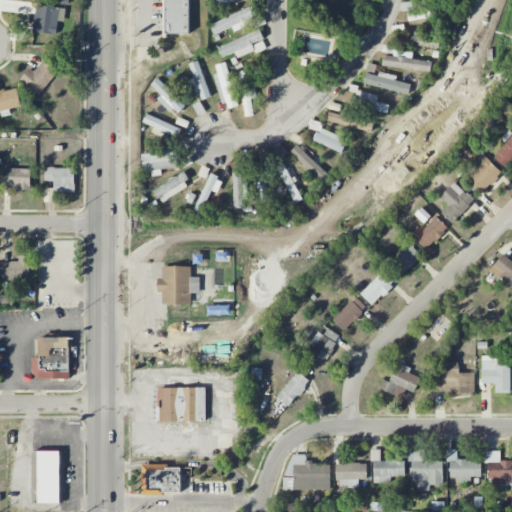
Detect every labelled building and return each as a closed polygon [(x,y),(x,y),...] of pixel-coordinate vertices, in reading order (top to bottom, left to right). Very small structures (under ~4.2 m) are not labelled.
[(189,0),(165,0),(165,33),(190,34),(189,0)] [(213,0),(217,9),(236,0),(213,0)] [(57,35),(59,21),(63,22),(66,9),(37,4),(33,31),(57,35)] [(209,24),(214,35),(232,27),(234,32),(258,22),(251,7),(209,24)] [(235,53),(238,59),(266,48),(260,30),(217,46),(222,57),(235,53)] [(439,49),(439,45),(428,43),(429,39),(398,34),(397,43),(439,49)] [(431,72),(432,61),(412,59),(413,53),(394,50),(393,56),(384,55),(382,66),(431,72)] [(20,79),(38,95),(59,72),(44,60),(34,72),(30,68),(20,79)] [(201,100),(210,97),(198,61),(189,64),(201,100)] [(228,109),(237,107),(227,62),(213,65),(222,104),(227,103),(228,109)] [(254,80),(248,81),(246,70),(239,71),(244,116),(253,116),(251,99),(256,98),(254,80)] [(367,73),(364,83),(409,95),(411,84),(396,80),(397,76),(379,71),(378,76),(367,73)] [(176,116),(185,107),(158,78),(151,85),(160,95),(158,97),(176,116)] [(20,107),(17,88),(0,91),(0,112),(7,112),(7,109),(20,107)] [(390,105),(377,102),(378,96),(357,90),(354,104),(388,113),(390,105)] [(340,115),(329,112),(326,121),(372,132),(375,118),(341,111),(340,115)] [(181,127),(145,115),(142,124),(178,136),(181,127)] [(319,129),(314,142),(342,153),(347,140),(319,129)] [(506,168),(511,161),(511,132),(509,130),(501,139),(506,143),(494,158),(506,168)] [(290,153),(321,182),(328,174),(297,145),(290,153)] [(479,166),(466,181),(482,195),(502,172),(473,146),(466,154),(479,166)] [(144,172),(151,171),(152,176),(162,175),(161,169),(177,168),(176,151),(142,154),(144,172)] [(269,202),(264,162),(255,163),(259,203),(269,202)] [(31,169),(4,168),(3,187),(30,189),(31,169)] [(54,181),(54,193),(75,192),(74,168),(45,168),(46,182),(54,181)] [(154,189),(160,202),(190,187),(184,174),(154,189)] [(218,193),(223,179),(209,174),(199,204),(206,207),(212,191),(218,193)] [(248,200),(248,174),(233,174),(234,208),(243,208),(243,200),(248,200)] [(452,223),(474,200),(455,182),(441,197),(449,205),(441,213),(452,223)] [(448,228),(436,216),(415,238),(427,250),(448,228)] [(400,277),(422,256),(411,244),(388,265),(400,277)] [(511,260),(503,254),(490,270),(511,287),(511,260)] [(31,280),(30,255),(19,255),(19,261),(9,262),(9,268),(1,268),(1,281),(31,280)] [(191,266),(163,266),(162,278),(158,278),(157,293),(162,293),(162,304),(191,305),(191,294),(199,294),(200,277),(191,277),(191,266)] [(373,306),(396,280),(384,269),(361,295),(373,306)] [(0,309),(13,309),(13,295),(0,295),(0,309)] [(332,319),(343,331),(367,308),(356,297),(332,319)] [(309,355),(324,364),(341,336),(327,328),(323,335),(318,332),(312,341),(316,344),(309,355)] [(32,379),(69,379),(69,338),(38,338),(39,357),(32,357),(32,379)] [(497,356),(481,356),(482,384),(495,383),(496,393),(510,393),(510,363),(497,363),(497,356)] [(389,382),(383,379),(380,389),(393,394),(397,385),(414,393),(420,378),(410,373),(411,369),(397,363),(389,382)] [(474,373),(459,373),(459,363),(439,363),(440,394),(475,394),(474,373)] [(277,397),(289,407),(310,381),(297,371),(277,397)] [(159,388),(160,423),(206,422),(206,387),(159,388)] [(373,484),(390,483),(390,477),(405,477),(405,460),(380,461),(380,449),(372,450),(373,484)] [(415,491),(430,491),(430,485),(443,485),(442,461),(425,461),(424,449),(408,450),(409,478),(415,477),(415,491)] [(457,450),(448,450),(449,480),(481,479),(481,460),(457,460),(457,450)] [(33,451),(34,504),(64,503),(63,451),(33,451)] [(511,483),(511,461),(500,461),(500,451),(485,451),(484,462),(489,462),(489,483),(511,483)] [(286,491),(330,490),(330,464),(307,465),(307,455),(286,455),(286,491)] [(358,486),(358,480),(367,479),(367,463),(336,464),(337,487),(358,486)] [(182,491),(181,466),(143,466),(143,491),(182,491)]
